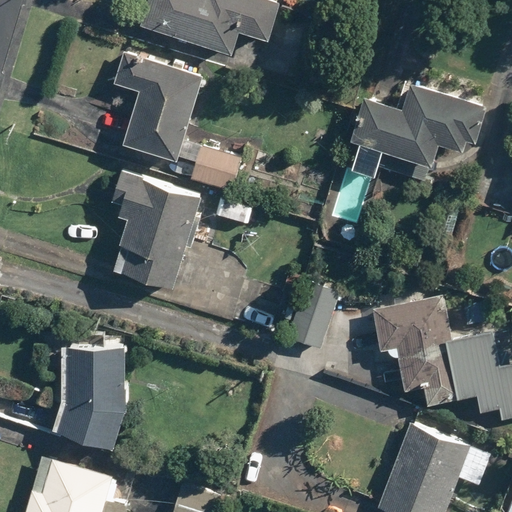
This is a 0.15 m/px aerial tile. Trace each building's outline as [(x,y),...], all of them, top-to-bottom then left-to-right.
[(284,0),(149,0),(145,16),(242,43),(248,23),(276,30),(284,0)] [(130,49),(123,75),(148,82),(132,136),(171,147),(166,166),(237,186),(246,154),(187,137),(206,70),(130,49)] [(394,140),(438,153),(441,154),(448,133),(475,141),(478,128),(486,130),(496,94),(420,74),(413,100),(373,86),(361,130),(368,132),(360,158),(386,166),(388,160),(394,140)] [(435,163),(404,152),(399,164),(431,176),(435,163)] [(128,162),(115,203),(134,209),(118,260),(182,280),(211,188),(128,162)] [(464,206),(445,200),(437,230),(456,235),(464,206)] [(345,288),(311,277),(294,330),(327,341),(345,288)] [(414,380),(431,378),(435,397),(485,388),(486,402),(509,400),(510,412),(511,410),(511,357),(505,358),(501,323),(457,328),(452,289),(383,295),(387,339),(404,337),(414,380)] [(124,434),(135,398),(136,336),(74,335),(73,395),(69,427),(124,434)] [(397,344),(366,341),(364,361),(395,364),(397,344)] [(496,446),(475,439),(414,417),(385,500),(419,511),(449,511),(464,471),(485,478),(496,446)] [(129,511),(133,497),(116,492),(123,468),(49,446),(30,511),(129,511)] [(230,511),(237,484),(186,473),(177,511),(230,511)]
